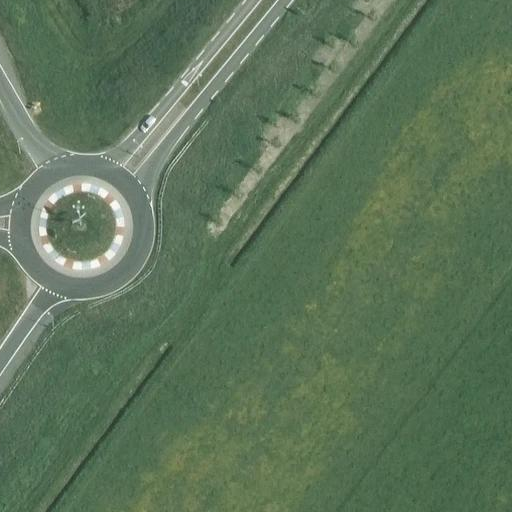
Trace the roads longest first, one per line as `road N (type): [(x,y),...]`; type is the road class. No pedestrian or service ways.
road 1 (secondary): [(135,201),(151,170),(291,0)]
road 2 (secondary): [(256,0),(129,155),(98,171)]
road 3 (secondary): [(64,288),(104,286),(134,260),(141,240),(135,201)]
